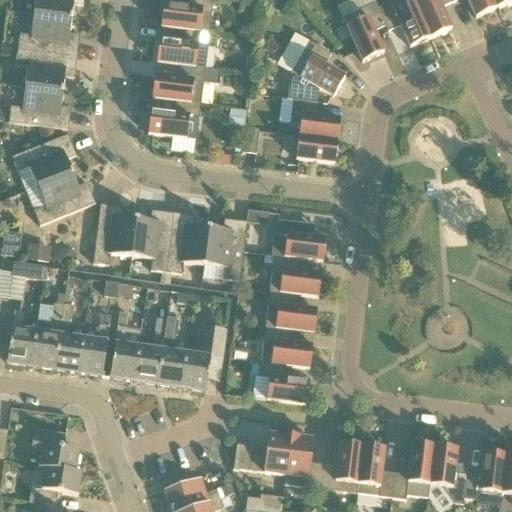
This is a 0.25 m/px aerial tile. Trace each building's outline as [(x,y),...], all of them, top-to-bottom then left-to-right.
[(83,9),(84,0),(35,0),(34,18),(71,22),(73,8),(83,9)] [(213,0),(187,0),(187,10),(163,7),(161,30),(184,33),(184,32),(209,35),(213,0)] [(383,0),(377,0),(374,2),(375,6),(377,11),(387,7),(383,0)] [(402,0),(387,7),(377,11),(386,29),(385,29),(388,34),(400,29),(410,50),(430,41),(414,5),(415,5),(412,0),(402,0)] [(441,10),(454,5),(451,0),(426,0),(415,5),(414,5),(430,41),(451,32),(441,10)] [(466,0),(476,21),(496,12),(490,0),(451,0),(454,5),(464,0),(466,0)] [(511,0),(490,0),(496,12),(511,4),(511,0)] [(374,34),(385,29),(386,29),(377,11),(375,6),(342,20),(345,27),(350,38),(362,65),(383,55),(374,34)] [(69,37),(71,22),(34,18),(31,38),(19,37),(17,52),(77,60),(80,38),(69,37)] [(345,27),(335,32),(340,43),(350,38),(345,27)] [(205,71),(207,49),(209,35),(184,32),(184,33),(182,45),(159,43),(156,66),(180,69),(180,68),(195,70),(205,71)] [(317,106),(319,92),(333,100),(345,80),(324,68),(331,57),(310,45),(290,75),(287,102),(293,103),(317,106)] [(10,52),(1,51),(0,56),(0,62),(9,64),(10,52)] [(74,82),(77,60),(17,52),(16,68),(27,70),(25,90),(62,95),(64,80),(74,82)] [(205,71),(195,70),(180,68),(180,69),(178,81),(155,78),(152,101),(175,104),(200,106),(205,71)] [(60,109),(62,95),(25,90),(22,111),(11,109),(9,126),(68,133),(71,111),(60,109)] [(298,140),(337,144),(340,122),(316,119),(318,106),(317,106),(293,103),(290,127),(300,128),(298,140)] [(199,120),(200,106),(175,104),(174,117),(150,114),(148,137),(186,142),(189,119),(199,120)] [(242,155),(255,157),(256,157),(259,132),(245,130),(242,155)] [(26,194),(72,176),(66,162),(76,159),(67,138),(12,160),(18,175),(19,175),(26,194)] [(334,167),(337,144),(298,140),(296,162),(334,167)] [(26,194),(34,214),(33,214),(40,229),(95,207),(87,186),(77,190),(72,176),(26,194)] [(131,259),(136,222),(121,220),(123,210),(100,207),(93,267),(109,269),(111,257),(131,259)] [(166,276),(173,216),(152,214),(150,224),(136,222),(131,259),(152,262),(150,274),(166,276)] [(248,214),(248,223),(267,223),(267,214),(248,214)] [(204,268),(208,231),(194,229),(195,219),(173,216),(166,276),(182,278),(183,266),(204,268)] [(247,225),(246,225),(224,222),(223,233),(208,231),(204,268),(224,271),(223,283),(239,285),(247,225)] [(304,226),(279,223),(278,223),(277,236),(274,236),(271,258),(274,258),(284,259),(299,261),(299,262),(322,265),(325,242),(302,239),(304,226)] [(18,237),(4,235),(1,258),(14,260),(18,237)] [(49,266),(52,251),(28,246),(25,261),(49,266)] [(63,270),(76,257),(66,247),(53,259),(63,270)] [(297,275),(299,262),(299,261),(284,259),(274,258),(270,294),(295,297),(295,298),(318,300),(321,278),(297,275)] [(12,276),(9,301),(21,303),(25,281),(43,283),(45,270),(13,265),(12,276)] [(0,300),(9,301),(12,276),(0,274),(0,300)] [(74,309),(70,309),(74,281),(67,280),(64,307),(54,373),(78,376),(84,331),(71,329),(74,309)] [(118,286),(105,284),(103,299),(116,301),(117,297),(118,286)] [(117,297),(130,299),(132,288),(118,286),(117,297)] [(293,310),(295,298),(295,297),(270,294),(265,330),(290,333),(314,336),(317,313),(293,310)] [(192,309),(193,298),(177,296),(176,306),(192,309)] [(64,307),(63,308),(54,306),(51,326),(38,324),(36,334),(35,334),(30,369),(54,373),(64,307)] [(30,369),(35,334),(22,332),(24,316),(14,314),(7,366),(30,369)] [(109,381),(131,384),(133,384),(138,349),(139,349),(142,322),(127,320),(128,317),(119,315),(117,329),(109,381)] [(109,328),(100,327),(99,332),(89,331),(90,317),(87,316),(85,331),(84,331),(78,376),(102,380),(109,328)] [(101,318),(100,327),(109,328),(110,319),(101,318)] [(172,354),(175,338),(177,324),(175,322),(167,320),(167,323),(166,323),(164,336),(156,388),(181,391),(185,356),(172,354)] [(133,384),(156,388),(164,336),(166,323),(157,322),(152,351),(139,349),(138,349),(133,384)] [(181,391),(182,392),(205,395),(210,361),(222,363),(226,333),(204,330),(200,358),(185,356),(181,391)] [(289,346),(290,333),(265,330),(261,365),(286,368),(286,369),(309,372),(312,349),(289,346)] [(284,382),(286,369),(286,368),(261,365),(259,379),(269,380),(266,403),(305,408),(308,385),(284,382)] [(39,471),(45,472),(45,471),(74,476),(75,475),(78,454),(63,451),(66,437),(34,432),(30,455),(41,457),(39,471)] [(286,479),(290,440),(268,437),(265,461),(252,459),(253,449),(236,447),(233,472),(285,479),(286,479)] [(320,493),(323,468),(310,466),(313,443),(290,440),(286,479),(285,479),(284,488),(320,493)] [(356,497),(362,448),(340,446),(337,469),(323,468),(320,493),(356,497)] [(429,488),(434,449),(412,447),(408,478),(395,476),(391,501),(405,503),(406,499),(427,502),(430,488),(429,488)] [(391,501),(395,476),(381,475),(384,451),(362,448),(356,497),(391,501)] [(464,502),(467,477),(454,475),(457,452),(434,449),(429,488),(430,488),(441,489),(453,506),(463,508),(463,502),(464,502)] [(501,497),(506,458),(484,455),(481,479),(467,477),(464,502),(478,504),(479,494),(501,497)] [(511,508),(511,458),(506,458),(501,497),(511,498),(511,499),(511,508)] [(81,476),(75,475),(74,476),(45,471),(45,472),(41,492),(31,491),(28,505),(34,506),(55,509),(57,496),(77,499),(81,476)] [(189,511),(220,501),(217,493),(205,496),(200,480),(165,493),(171,511),(189,511)] [(231,488),(217,493),(220,501),(223,499),(229,498),(234,496),(231,488)] [(223,499),(220,501),(223,511),(232,508),(229,498),(223,499)] [(247,500),(245,511),(258,511),(260,502),(247,500)] [(223,511),(220,501),(189,511),(223,511)]
